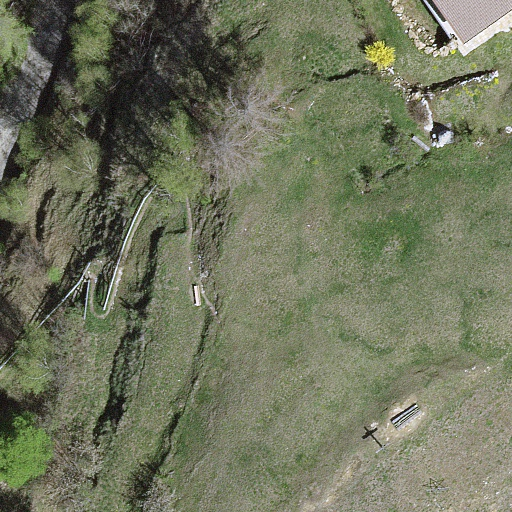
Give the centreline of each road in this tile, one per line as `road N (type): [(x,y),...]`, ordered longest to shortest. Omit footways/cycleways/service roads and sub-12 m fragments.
road 1 (track): [(338,511),(462,387),(511,357)]
road 2 (track): [(0,141),(69,0)]
